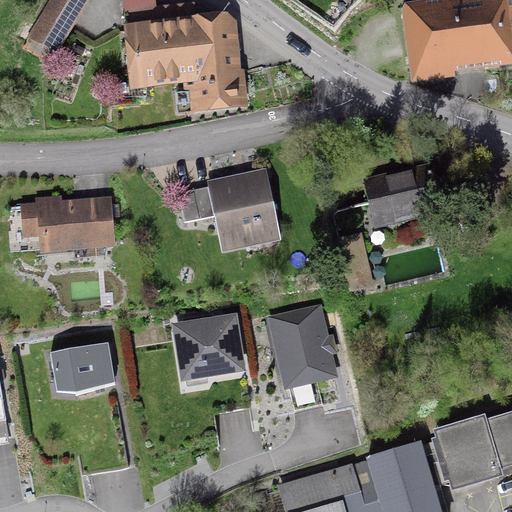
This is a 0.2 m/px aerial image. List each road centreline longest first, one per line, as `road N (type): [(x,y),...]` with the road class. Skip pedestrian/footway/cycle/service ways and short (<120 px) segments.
road 1 (residential): [(364,83),(341,104),(250,131),(98,156),(0,158)]
road 2 (tertiary): [(364,83),(511,134)]
road 3 (tertiary): [(242,0),(364,83)]
